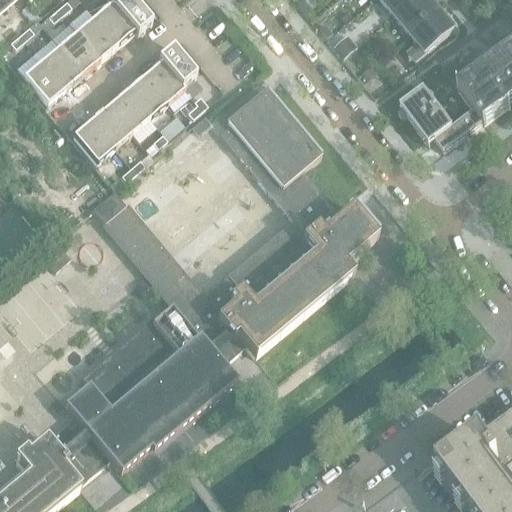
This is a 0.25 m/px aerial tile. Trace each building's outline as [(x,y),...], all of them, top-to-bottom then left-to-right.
[(0,0),(0,15),(18,0),(0,0)] [(114,12),(135,38),(137,41),(151,29),(128,0),(114,12)] [(394,20),(419,0),(381,0),(379,2),(394,20)] [(409,38),(438,15),(425,0),(419,0),(394,20),(409,38)] [(296,8),(305,18),(312,13),(303,2),(296,8)] [(503,9),(499,3),(495,6),(495,9),(497,13),(503,9)] [(62,22),(71,14),(66,7),(56,15),(62,22)] [(38,21),(28,9),(22,14),(32,26),(38,21)] [(111,9),(94,24),(118,52),(135,38),(114,12),(111,9)] [(85,14),(68,29),(76,38),(100,67),(118,52),(94,24),(85,14)] [(53,29),(62,22),(56,15),(47,23),(53,29)] [(415,66),(454,34),(438,15),(409,38),(418,48),(408,57),(415,66)] [(352,21),(347,16),(341,21),(346,27),(352,21)] [(333,38),(325,28),(318,34),(326,43),(333,38)] [(24,48),(34,40),(28,33),(19,41),(24,48)] [(76,38),(59,53),(83,81),(100,67),(76,38)] [(347,39),(333,51),(343,63),(357,51),(347,39)] [(15,55),(24,48),(19,41),(10,49),(15,55)] [(197,76),(173,47),(155,62),(157,65),(180,91),(197,76)] [(59,53),(41,68),(65,96),(83,81),(59,53)] [(511,57),(473,87),(463,94),(462,93),(458,95),(473,117),(474,116),(478,122),(477,123),(482,129),(483,128),(484,130),(508,112),(509,112),(511,110),(511,57)] [(180,91),(157,65),(140,79),(164,108),(182,93),(180,91)] [(41,68),(24,83),(47,111),(65,96),(41,68)] [(361,78),(367,86),(378,77),(372,69),(361,78)] [(164,108),(140,79),(122,94),(147,123),(164,108)] [(147,123),(122,94),(105,109),(129,138),(147,123)] [(452,133),(440,116),(424,94),(400,112),(423,143),(429,138),(443,158),(482,129),(477,123),(478,122),(474,116),(473,117),(452,133)] [(188,290),(169,306),(181,320),(178,323),(195,344),(198,342),(223,371),(224,370),(245,352),(254,364),(353,281),(345,271),(377,244),(370,236),(361,225),(352,214),(343,221),(341,223),(335,217),(303,178),(321,163),(265,96),(226,129),(229,133),(220,141),(245,171),(266,196),(292,228),(274,243),(270,246),(204,302),(201,303),(188,290)] [(208,112),(200,103),(193,108),(196,111),(201,117),(208,112)] [(129,138),(105,109),(88,124),(112,152),(129,138)] [(192,125),(201,117),(196,111),(187,119),(192,125)] [(112,152),(88,124),(70,138),(95,167),(112,152)] [(167,147),(176,139),(171,133),(162,140),(167,147)] [(158,155),(167,147),(162,140),(152,148),(158,155)] [(136,180),(145,172),(139,166),(130,173),(136,180)] [(126,188),(136,180),(130,173),(121,182),(126,188)] [(104,230),(125,212),(113,199),(93,216),(104,230)] [(69,265),(70,264),(58,251),(43,263),(54,277),(69,265)] [(150,291),(143,282),(134,290),(141,298),(150,291)] [(85,395),(63,414),(70,422),(72,425),(109,467),(118,478),(120,480),(124,476),(155,450),(158,454),(183,433),(233,392),(237,388),(223,371),(198,342),(195,344),(178,323),(177,324),(170,316),(159,325),(156,321),(133,341),(78,387),(85,395)] [(56,419),(64,412),(56,403),(48,409),(56,419)] [(511,511),(511,418),(446,467),(436,475),(464,511),(511,511)] [(0,511),(59,511),(80,495),(78,492),(109,467),(72,425),(64,433),(57,438),(47,447),(46,445),(28,460),(25,456),(14,465),(28,482),(19,490),(14,494),(0,505),(0,511)]
